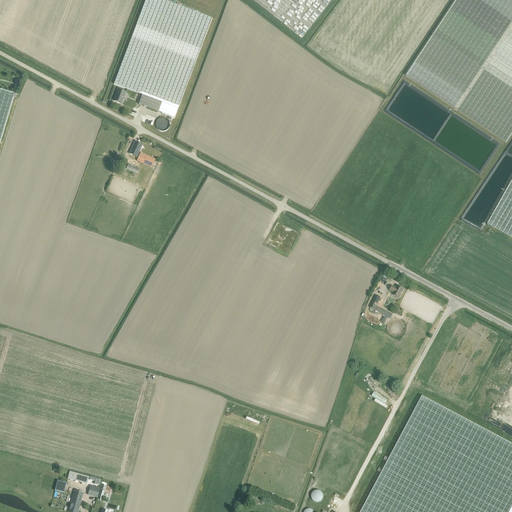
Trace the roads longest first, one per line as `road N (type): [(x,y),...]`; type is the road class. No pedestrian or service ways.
road 1 (unclassified): [(511,329),(0,53)]
road 2 (unknown): [(454,298),(341,511)]
